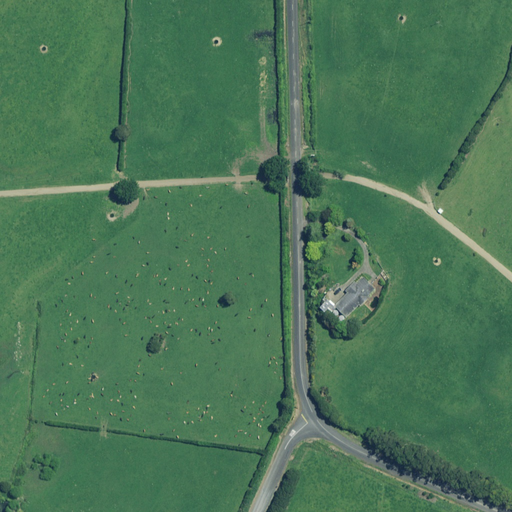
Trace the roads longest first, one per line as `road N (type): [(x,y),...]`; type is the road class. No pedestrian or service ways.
road 1 (unclassified): [(315,417),(300,359),(292,0)]
road 2 (unclassified): [(315,417),(355,449),(500,511)]
